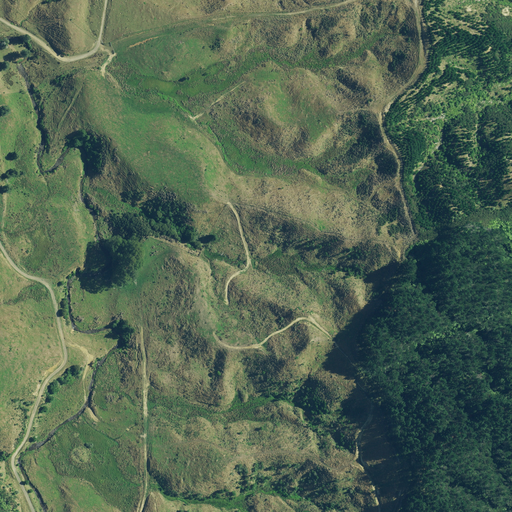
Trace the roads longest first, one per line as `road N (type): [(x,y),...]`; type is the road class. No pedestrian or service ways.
road 1 (track): [(333,0),(144,31),(63,57)]
road 2 (track): [(389,511),(414,478),(405,455),(423,447),(431,425),(453,423),(493,392),(511,394)]
